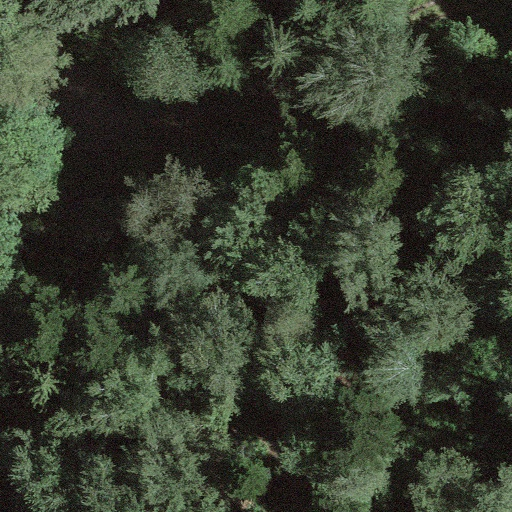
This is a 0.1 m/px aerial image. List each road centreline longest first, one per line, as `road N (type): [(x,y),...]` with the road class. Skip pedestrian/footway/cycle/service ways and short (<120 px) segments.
road 1 (track): [(162,105),(511,88)]
road 2 (track): [(117,124),(435,0)]
road 3 (track): [(9,0),(81,106),(117,124)]
road 4 (track): [(0,189),(117,124)]
